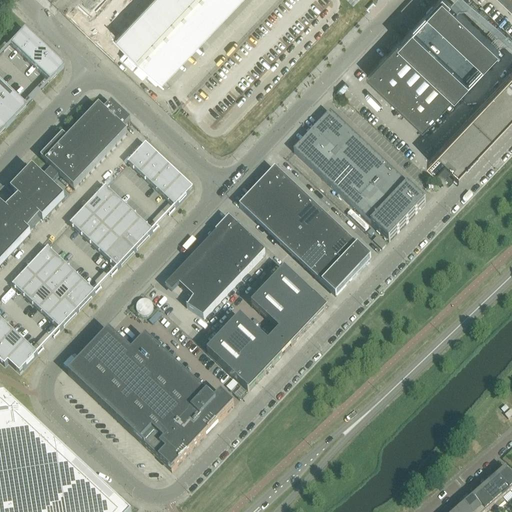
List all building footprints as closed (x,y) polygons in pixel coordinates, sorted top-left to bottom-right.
[(151,0),(116,38),(161,81),(237,0),(151,0)] [(499,48),(447,0),(437,0),(430,8),(426,12),(415,23),(414,24),(398,42),(454,95),(471,77),(472,76),(482,65),(487,60),(499,48)] [(511,0),(503,0),(511,8),(511,0)] [(24,31),(9,46),(10,47),(46,81),(49,83),(49,84),(53,80),(56,76),(64,69),(25,32),(24,31)] [(442,107),(454,95),(398,42),(391,49),(386,54),(379,62),(366,75),(371,79),(382,90),(404,110),(421,127),(423,128),(435,115),(443,108),(442,107)] [(493,133),(511,113),(511,69),(471,113),(493,133)] [(0,135),(1,134),(5,131),(16,120),(15,120),(26,109),(25,109),(22,106),(0,84),(0,135)] [(28,235),(41,222),(43,225),(65,202),(49,187),(59,177),(74,192),(128,136),(123,132),(131,124),(112,106),(104,114),(99,109),(68,142),(63,137),(41,161),(50,170),(41,179),(33,172),(12,195),(19,202),(7,215),(0,208),(0,270),(31,238),(28,235)] [(459,169),(492,134),(493,133),(471,113),(427,160),(435,167),(439,172),(442,170),(448,176),(455,169),(458,171),(459,169)] [(426,205),(355,138),(331,115),(294,154),(389,244),(426,205)] [(158,159),(146,147),(128,166),(129,167),(140,177),(158,159)] [(170,170),(158,159),(140,177),(152,188),(170,170)] [(182,181),(170,170),(152,188),(164,199),(182,181)] [(369,262),(334,229),(289,186),(290,185),(275,172),(274,173),(275,174),(241,211),(240,210),(238,211),(252,225),(255,222),(289,254),(336,298),(369,262)] [(21,175),(14,183),(17,186),(24,178),(21,175)] [(193,192),(182,181),(164,199),(175,210),(174,210),(175,211),(193,192)] [(115,199),(106,191),(107,190),(106,190),(85,212),(94,221),(115,199)] [(124,207),(115,199),(94,221),(103,229),(124,207)] [(132,215),(124,207),(103,229),(112,237),(132,215)] [(94,221),(85,212),(70,228),(71,228),(72,228),(80,236),(94,221)] [(141,224),(132,215),(112,237),(120,246),(124,242),(141,224)] [(103,229),(94,221),(80,236),(89,244),(103,229)] [(204,321),(266,255),(238,229),(229,221),(216,235),(216,236),(217,235),(165,290),(172,296),(180,288),(194,301),(188,310),(187,309),(187,310),(204,321)] [(153,234),(153,233),(152,234),(141,224),(124,242),(135,253),(153,234)] [(112,237),(103,229),(89,244),(98,252),(112,237)] [(120,246),(112,237),(98,252),(106,260),(120,246)] [(386,247),(377,238),(373,243),(382,251),(386,247)] [(135,253),(124,242),(120,246),(106,260),(117,271),(118,272),(135,253)] [(57,260),(49,252),(49,251),(27,273),(36,282),(57,260)] [(66,268),(57,260),(36,282),(45,290),(66,268)] [(75,276),(66,268),(45,290),(54,298),(75,276)] [(36,282),(27,273),(13,288),(14,289),(22,297),(36,282)] [(326,311),(285,273),(252,308),(281,336),(276,342),(287,352),(326,311)] [(83,284),(75,276),(54,298),(62,306),(66,303),(83,284)] [(45,290),(36,282),(22,297),(31,305),(45,290)] [(96,295),(95,295),(83,284),(66,303),(78,314),(96,295)] [(54,298),(45,290),(31,305),(40,313),(54,298)] [(62,306),(54,298),(40,313),(48,321),(62,306)] [(78,314),(66,303),(62,306),(48,321),(60,332),(59,332),(60,333),(78,314)] [(138,308),(137,311),(138,314),(139,317),(142,319),(145,319),(148,319),(151,317),(153,314),(153,311),(153,308),(151,305),(148,304),(145,303),(142,304),(139,305),(138,308)] [(248,394),(287,352),(276,342),(270,348),(241,320),(207,355),(248,394)] [(0,350),(15,335),(3,324),(0,327),(0,350)] [(234,408),(223,397),(221,396),(214,404),(146,340),(132,355),(125,348),(109,333),(68,377),(172,474),(234,408)] [(26,346),(15,335),(0,350),(0,363),(5,368),(8,365),(26,346)] [(38,356),(37,356),(26,346),(8,365),(20,375),(38,356)] [(0,511),(126,511),(110,496),(69,458),(59,448),(48,438),(5,398),(0,399),(0,511)] [(511,491),(511,474),(510,473),(507,470),(502,474),(501,472),(496,477),(497,478),(511,493),(511,491)] [(511,493),(497,478),(494,481),(492,479),(488,484),(489,485),(505,503),(506,503),(503,500),(511,493)] [(505,503),(489,485),(486,488),(484,486),(480,491),(481,492),(497,511),(505,503)] [(497,511),(481,492),(478,495),(476,493),(472,498),(473,499),(484,511),(488,511),(494,507),(497,511)] [(484,511),(473,499),(469,502),(468,501),(464,505),(465,506),(469,511),(484,511)]
